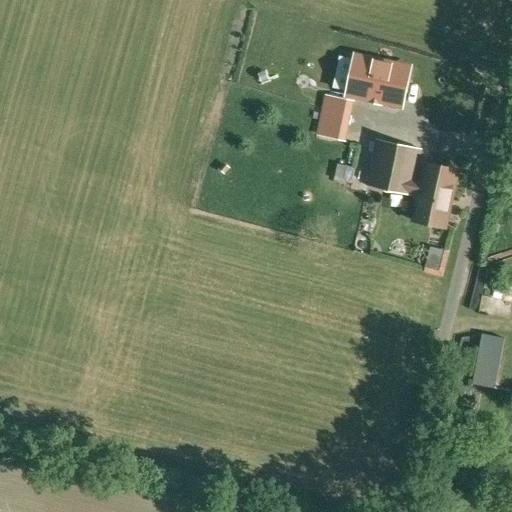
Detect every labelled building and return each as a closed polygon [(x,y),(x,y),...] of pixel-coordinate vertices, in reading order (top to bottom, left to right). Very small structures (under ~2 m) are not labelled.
[(409,69),(356,58),(349,93),(401,104),(409,69)] [(421,150),(377,141),(367,186),(411,195),(411,194),(414,182),(421,150)] [(457,171),(426,164),(422,183),(414,182),(411,194),(419,195),(414,221),(445,228),(457,171)] [(353,172),(335,169),(333,181),(351,184),(353,172)] [(504,339),(483,335),(473,385),(495,389),(504,339)]
